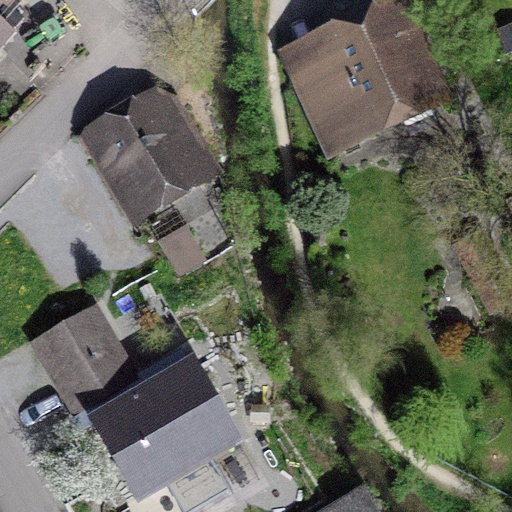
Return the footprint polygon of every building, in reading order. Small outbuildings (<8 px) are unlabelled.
[(0,0),(0,33),(31,0),(0,0)] [(395,6),(277,63),(327,167),(446,110),(395,6)] [(216,177),(161,95),(77,151),(132,233),(216,177)] [(134,379),(93,312),(35,347),(76,415),(134,379)] [(236,446),(190,368),(90,426),(136,504),(236,446)] [(363,511),(358,501),(338,511),(363,511)]
